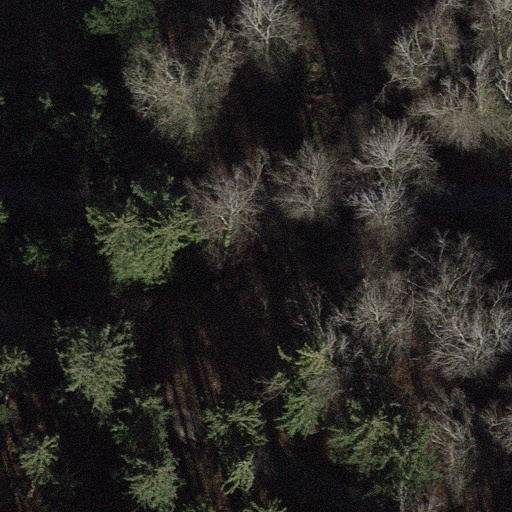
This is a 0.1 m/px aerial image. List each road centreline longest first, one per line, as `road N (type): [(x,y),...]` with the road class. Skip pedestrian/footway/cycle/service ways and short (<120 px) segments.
road 1 (track): [(511,205),(324,197),(92,206),(0,195)]
road 2 (track): [(0,313),(135,395),(373,511)]
